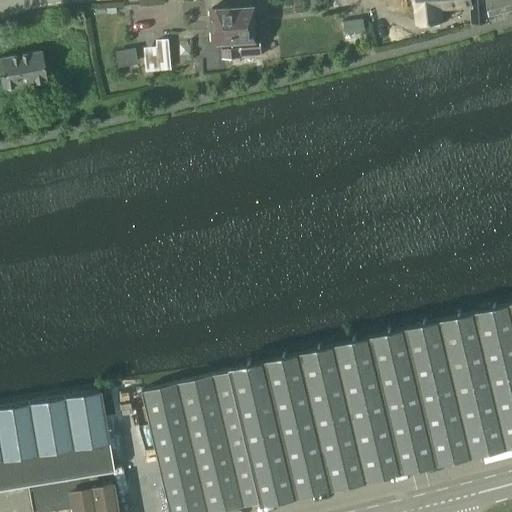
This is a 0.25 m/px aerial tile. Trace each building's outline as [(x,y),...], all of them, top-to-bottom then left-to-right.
[(415,0),(418,23),(446,21),(444,15),(440,16),(439,7),(472,4),(474,21),(489,19),(487,0),(415,0)] [(509,9),(507,0),(487,0),(489,14),(509,9)] [(244,5),(232,6),(235,43),(233,43),(234,57),(262,55),(261,38),(262,38),(262,35),(265,35),(264,23),(261,24),(260,4),(256,4),(254,1),(245,2),(244,5)] [(235,43),(232,6),(228,6),(226,3),(218,3),(216,7),(212,7),(214,41),(222,41),(223,57),(234,57),(233,43),(235,43)] [(363,18),(344,21),(346,33),(365,30),(363,18)] [(170,39),(156,41),(157,48),(143,50),(147,70),(174,66),(170,39)] [(137,47),(116,51),(119,66),(139,62),(137,47)] [(8,89),(10,99),(29,96),(27,86),(47,83),(41,50),(0,57),(0,73),(3,90),(8,89)] [(511,301),(143,388),(172,511),(203,511),(511,439),(511,301)] [(100,388),(0,405),(0,486),(31,482),(37,511),(71,506),(72,511),(116,511),(113,483),(98,485),(96,471),(113,468),(100,388)]
